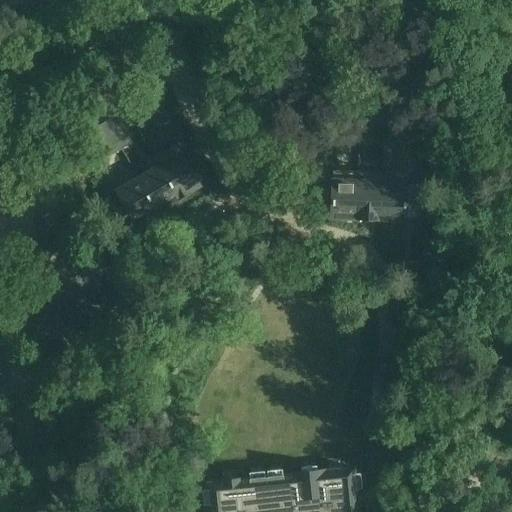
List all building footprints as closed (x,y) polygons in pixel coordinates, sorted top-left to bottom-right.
[(340,106),(342,114),(354,111),(352,104),(340,106)] [(372,111),(372,119),(384,119),(384,111),(372,111)] [(396,120),(396,111),(384,111),(384,119),(396,120)] [(169,120),(165,113),(155,119),(159,126),(169,120)] [(131,143),(127,136),(116,142),(121,149),(131,143)] [(121,149),(116,142),(106,148),(110,155),(121,149)] [(334,152),(333,204),(359,204),(360,151),(334,152)] [(360,151),(359,204),(383,204),(385,151),(360,151)] [(386,151),(383,204),(412,204),(413,151),(386,151)] [(181,155),(159,166),(175,197),(197,186),(181,155)] [(159,166),(139,177),(155,207),(175,197),(159,166)] [(139,177),(120,186),(135,217),(155,207),(139,177)] [(360,511),(356,472),(209,488),(211,511),(360,511)]
